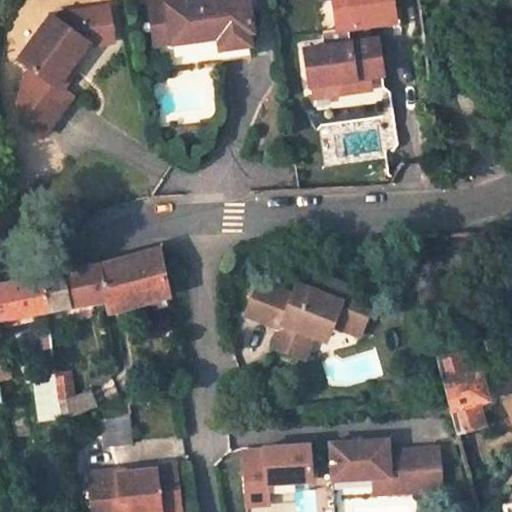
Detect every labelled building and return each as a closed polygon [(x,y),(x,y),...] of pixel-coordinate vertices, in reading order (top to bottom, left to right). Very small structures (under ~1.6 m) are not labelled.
[(178,39),(167,0),(160,0),(150,2),(161,43),(178,39)] [(167,0),(178,39),(222,26),(225,39),(254,31),(251,19),(256,18),(251,0),(167,0)] [(391,0),(324,0),(322,0),(324,15),(327,32),(342,30),(344,43),(321,46),(299,49),(305,85),(312,84),(324,82),(326,95),(356,91),(354,78),(367,76),(369,89),(384,87),(377,39),(350,43),(348,28),(395,21),(391,0)] [(115,42),(110,7),(54,16),(23,59),(37,69),(21,91),(25,122),(44,137),(74,97),(64,89),(75,74),(70,70),(87,46),(115,42)] [(327,32),(324,15),(316,16),(321,46),(344,43),(342,30),(327,32)] [(367,76),(354,78),(356,91),(369,89),(367,76)] [(324,82),(312,84),(314,96),(326,95),(324,82)] [(129,306),(130,309),(171,297),(161,245),(128,256),(121,258),(127,296),(129,306)] [(121,258),(101,264),(108,304),(110,315),(130,309),(129,306),(127,296),(121,258)] [(108,304),(101,264),(66,272),(41,277),(46,313),(108,304)] [(356,290),(313,272),(310,280),(307,287),(298,283),(293,294),(261,281),(247,315),(279,328),(272,346),(293,355),(297,344),(315,338),(311,326),(323,322),(333,327),(335,322),(345,326),(349,333),(360,338),(372,310),(352,302),(356,290)] [(301,276),(298,283),(307,287),(310,280),(301,276)] [(0,286),(0,318),(46,313),(41,277),(0,286)] [(459,335),(432,341),(436,356),(463,349),(459,335)] [(297,344),(293,355),(305,360),(315,338),(297,344)] [(467,368),(463,349),(436,356),(456,428),(482,421),(476,399),(486,397),(478,366),(467,368)] [(0,355),(5,378),(19,376),(14,353),(0,355)] [(58,369),(61,389),(65,413),(103,400),(99,388),(82,394),(77,366),(58,369)] [(128,444),(124,414),(95,418),(98,447),(128,444)] [(389,493),(439,490),(437,449),(388,452),(388,440),(331,443),(333,480),(373,478),(373,483),(389,482),(389,493)] [(263,446),(264,455),(244,457),(247,505),(295,501),(293,480),(311,479),(309,444),(263,446)] [(176,511),(178,511),(171,465),(130,472),(85,476),(88,511),(176,511)] [(389,482),(373,483),(374,494),(389,493),(389,482)] [(511,511),(511,495),(499,498),(502,511),(511,511)]
